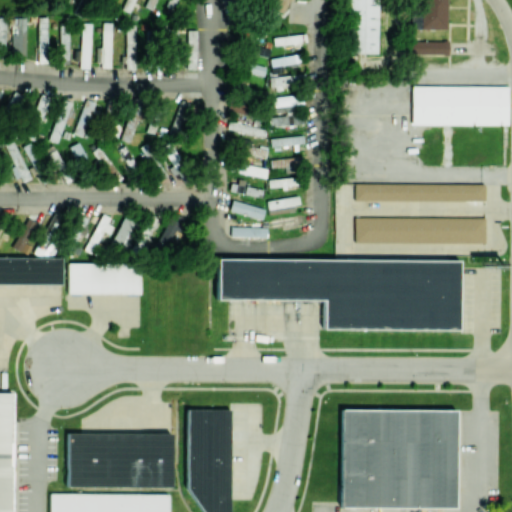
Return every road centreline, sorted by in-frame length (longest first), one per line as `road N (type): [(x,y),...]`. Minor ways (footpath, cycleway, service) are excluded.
road 1 (residential): [(63,368),(307,368)]
road 2 (residential): [(307,368),(511,370)]
road 3 (residential): [(276,511),(307,368)]
